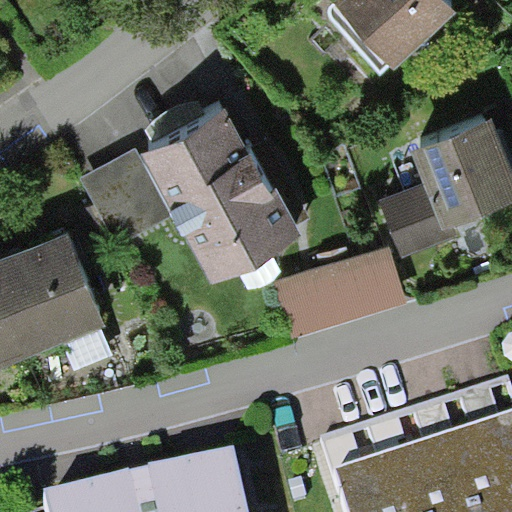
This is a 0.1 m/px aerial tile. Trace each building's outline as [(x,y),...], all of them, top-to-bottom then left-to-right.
[(345,0),(392,49),(442,0),(345,0)] [(217,261),(301,214),(228,84),(144,132),(217,261)] [(412,219),(511,180),(511,131),(497,93),(423,122),(435,152),(393,169),(412,219)] [(134,141),(81,170),(118,239),(172,208),(134,141)] [(0,348),(107,303),(70,217),(0,246),(0,348)] [(305,330),(408,297),(387,234),(285,267),(305,330)] [(350,511),(511,511),(511,393),(507,378),(325,438),(350,511)] [(243,511),(231,458),(46,501),(48,511),(243,511)]
